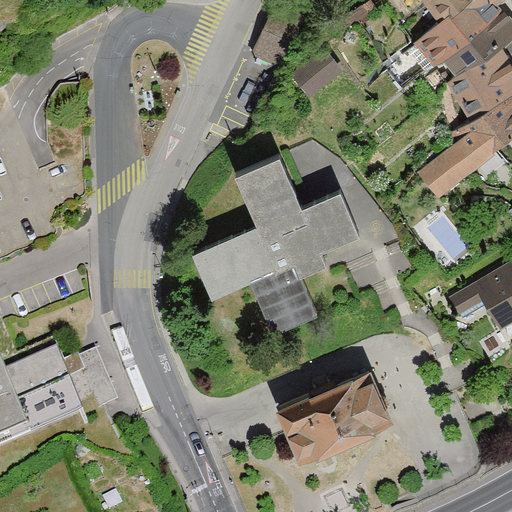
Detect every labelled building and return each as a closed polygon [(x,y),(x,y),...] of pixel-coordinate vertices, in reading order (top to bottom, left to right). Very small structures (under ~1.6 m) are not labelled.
[(304,12),(273,0),(272,0),(251,56),(282,68),(304,12)] [(457,0),(439,14),(411,35),(432,64),(501,11),(494,1),(494,0),(457,0)] [(457,0),(427,0),(439,14),(457,0)] [(470,122),(510,93),(511,91),(511,64),(500,48),(511,38),(511,25),(501,11),(432,64),(470,122)] [(290,79),(310,100),(342,71),(323,50),(290,79)] [(1,90),(0,90),(0,257),(56,233),(52,222),(54,212),(62,204),(85,195),(84,82),(61,83),(32,85),(1,90)] [(470,122),(420,172),(443,198),(511,137),(511,94),(510,93),(470,122)] [(254,228),(188,257),(206,300),(248,282),(270,332),(315,313),(301,282),(324,272),(315,251),(361,231),(341,186),(299,204),(277,154),(230,174),(254,228)] [(511,261),(446,298),(459,321),(483,308),(495,331),(511,321),(511,261)] [(23,361),(62,343),(58,334),(19,352),(23,361)] [(4,370),(26,423),(30,432),(85,410),(81,401),(71,376),(59,347),(4,370)] [(84,371),(71,376),(81,401),(93,396),(98,409),(118,400),(96,349),(78,357),(84,371)] [(0,360),(0,434),(26,423),(4,370),(0,360)] [(283,399),(306,456),(401,418),(379,361),(283,399)]
